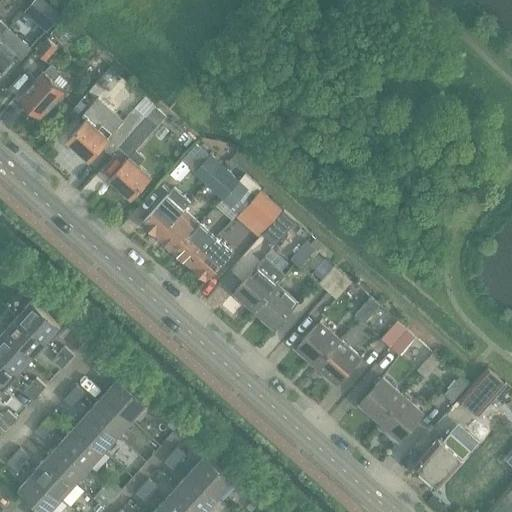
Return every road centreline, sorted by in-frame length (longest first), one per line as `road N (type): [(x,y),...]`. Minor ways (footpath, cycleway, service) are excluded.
road 1 (tertiary): [(386,511),(0,160)]
road 2 (residential): [(0,457),(100,345)]
